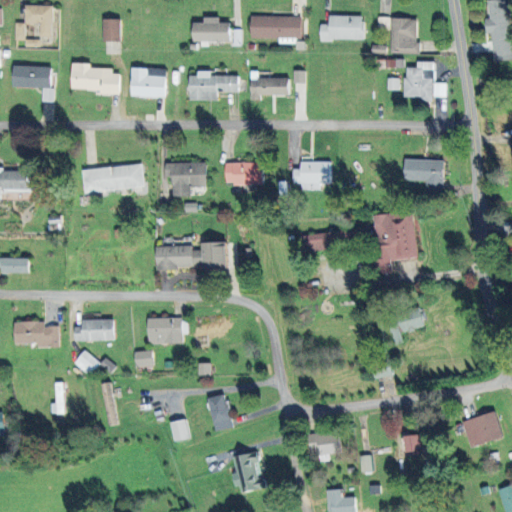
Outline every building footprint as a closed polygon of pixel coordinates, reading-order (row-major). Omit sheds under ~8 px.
[(486,0),(488,33),(492,33),(493,61),(511,60),(508,0),(486,0)] [(53,5),(26,4),(25,23),(41,23),(40,36),(52,37),(53,5)] [(302,16),(251,15),(251,37),(301,38),(302,16)] [(364,40),(364,16),(329,15),(329,23),(320,23),(320,39),(364,40)] [(193,22),(194,41),(231,40),(230,22),(220,22),(220,16),(204,17),(204,22),(193,22)] [(389,17),(377,17),(377,29),(389,29),(389,17)] [(121,18),(103,18),(104,41),(121,41),(121,18)] [(391,53),(420,53),(420,42),(417,42),(418,18),(392,18),(391,53)] [(15,39),(25,40),(26,23),(15,22),(15,39)] [(436,61),(418,61),(417,67),(405,67),(405,97),(422,97),(422,101),(433,101),(433,96),(441,96),(441,90),(446,90),(446,85),(435,84),(436,61)] [(120,70),(91,69),(91,64),(72,63),(71,91),(119,93),(120,70)] [(14,86),(51,87),(51,66),(14,66),(14,86)] [(165,97),(166,69),(132,68),(131,96),(165,97)] [(305,70),(294,70),(293,83),(305,83),(305,70)] [(190,100),(218,100),(218,92),(238,91),(238,75),(211,75),(211,72),(190,73),(190,100)] [(399,78),(388,77),(388,90),(399,90),(399,78)] [(289,78),(251,78),(251,99),(260,99),(260,94),(289,95),(289,78)] [(427,181),(426,192),(444,193),(445,160),(405,159),(405,180),(427,181)] [(331,183),(330,161),(301,162),(301,168),(293,168),(293,183),(302,183),(302,190),(320,190),(320,184),(331,183)] [(207,186),(206,162),(166,163),(166,176),(172,176),(173,196),(191,196),(191,187),(207,186)] [(262,183),(262,162),(225,163),(226,184),(262,183)] [(145,187),(142,164),(83,169),(85,192),(145,187)] [(28,170),(0,170),(0,188),(28,189),(28,170)] [(418,258),(413,211),(375,215),(376,227),(303,234),(304,250),(373,242),(376,274),(392,272),(391,261),(418,258)] [(193,245),(156,246),(157,267),(204,266),(204,269),(228,269),(227,242),(202,242),(202,250),(193,250),(193,245)] [(0,273),(29,273),(29,258),(0,258),(0,273)] [(403,332),(425,326),(420,310),(398,316),(403,332)] [(182,318),(148,318),(149,344),(183,344),(182,318)] [(113,319),(82,320),(82,326),(74,327),(75,341),(114,340),(113,319)] [(58,326),(45,326),(45,321),(15,322),(15,343),(38,342),(38,347),(59,347),(58,326)] [(394,344),(403,342),(399,325),(390,327),(394,344)] [(100,363),(85,350),(74,363),(89,376),(100,363)] [(136,367),(153,366),(152,350),(135,351),(136,367)] [(374,378),(393,376),(391,359),(372,362),(374,378)] [(212,375),(211,363),(199,363),(199,375),(212,375)] [(56,404),(51,404),(51,414),(64,414),(63,382),(55,383),(56,404)] [(108,425),(117,424),(111,382),(102,383),(108,425)] [(210,397),(214,430),(232,428),(227,395),(210,397)] [(463,420),(469,446),(503,439),(497,412),(463,420)] [(170,422),(173,441),(188,439),(186,420),(170,422)] [(310,453),(319,453),(320,461),(329,461),(329,453),(341,452),(340,433),(309,434),(310,453)] [(408,455),(425,454),(424,435),(407,436),(408,455)] [(234,458),(237,473),(232,474),(235,487),(240,486),(242,493),(264,488),(256,452),(234,458)] [(372,472),(371,455),(360,456),(361,472),(372,472)] [(505,511),(511,511),(511,485),(500,489),(505,511)] [(333,511),(356,511),(356,497),(344,497),(343,490),(327,490),(328,511),(333,511)]
